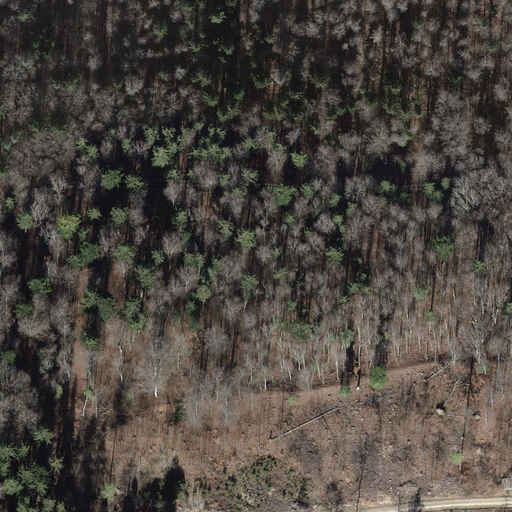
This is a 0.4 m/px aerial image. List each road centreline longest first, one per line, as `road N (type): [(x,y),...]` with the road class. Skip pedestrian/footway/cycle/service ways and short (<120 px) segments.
road 1 (track): [(0,205),(89,184),(511,181)]
road 2 (track): [(242,511),(511,491)]
